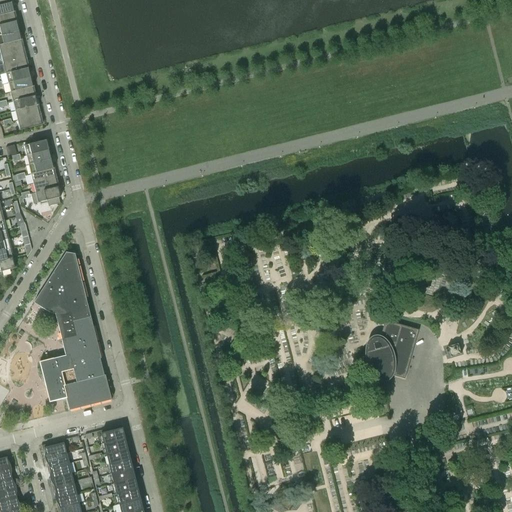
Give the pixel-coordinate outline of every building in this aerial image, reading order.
[(12,3),(0,5),(0,15),(14,12),(12,3)] [(14,12),(0,15),(0,25),(16,22),(14,12)] [(16,22),(0,25),(0,35),(19,31),(16,22)] [(19,31),(0,35),(0,45),(21,40),(19,31)] [(21,40),(0,45),(0,51),(1,55),(23,50),(21,40)] [(23,50),(1,55),(3,65),(26,59),(23,50)] [(26,59),(3,65),(6,74),(28,68),(26,59)] [(28,68),(6,74),(8,83),(30,78),(28,68)] [(30,78),(8,83),(10,93),(33,87),(30,78)] [(33,87),(10,93),(13,102),(35,96),(33,87)] [(35,96),(13,102),(15,111),(37,106),(35,96)] [(37,106),(15,111),(17,120),(40,115),(37,106)] [(40,115),(17,120),(20,130),(42,125),(40,115)] [(46,140),(24,146),(26,156),(49,150),(46,140)] [(49,150),(26,156),(29,165),(51,160),(49,150)] [(51,160),(29,165),(31,174),(53,169),(51,160)] [(53,169),(31,174),(33,184),(56,178),(53,169)] [(25,179),(25,176),(13,179),(16,188),(22,187),(20,180),(25,179)] [(58,187),(56,178),(33,184),(36,193),(58,187)] [(60,197),(58,187),(36,193),(31,194),(33,204),(40,203),(40,205),(47,203),(48,207),(60,204),(59,198),(60,197)] [(26,196),(22,197),(18,197),(20,205),(23,204),(22,200),(26,199),(26,196)] [(8,240),(0,241),(0,251),(10,249),(8,240)] [(403,255),(403,261),(431,261),(431,256),(440,256),(440,261),(446,261),(446,245),(397,245),(397,255),(403,255)] [(10,249),(0,251),(0,261),(12,259),(10,249)] [(45,285),(34,303),(45,310),(50,313),(55,314),(58,325),(70,322),(72,321),(90,316),(75,254),(66,253),(51,276),(45,285)] [(12,259),(0,261),(0,274),(2,274),(1,272),(15,268),(12,259)] [(64,357),(39,363),(48,397),(49,403),(67,399),(63,386),(64,386),(104,376),(100,359),(101,358),(90,316),(72,321),(70,322),(58,325),(60,333),(61,339),(61,340),(66,356),(64,357)] [(419,330),(398,324),(385,321),(380,338),(378,338),(376,338),(374,338),(373,339),(372,339),(371,340),(370,341),(369,342),(368,344),(368,345),(367,346),(367,348),(367,349),(367,352),(367,354),(367,356),(367,357),(367,359),(367,361),(368,363),(368,364),(369,366),(370,367),(370,369),(371,371),(372,372),(373,374),(374,375),(375,376),(377,377),(378,378),(379,379),(380,380),(381,380),(382,380),(384,380),(385,380),(387,379),(388,379),(388,378),(390,377),(390,376),(391,375),(405,379),(419,330)] [(448,348),(450,355),(451,357),(461,353),(457,343),(447,346),(448,348)] [(64,386),(63,386),(67,399),(69,411),(111,400),(105,375),(104,376),(64,386)] [(112,431),(112,428),(100,431),(103,444),(122,439),(119,429),(112,431)] [(123,443),(122,439),(103,444),(106,454),(128,449),(126,442),(123,443)] [(44,455),(45,459),(66,453),(63,440),(48,444),(49,447),(43,448),(45,454),(44,455)] [(128,449),(106,454),(109,464),(127,460),(126,456),(129,456),(128,449)] [(66,453),(45,459),(46,463),(47,463),(48,469),(69,463),(66,453)] [(2,458),(2,455),(0,455),(0,470),(11,467),(10,463),(9,463),(8,457),(2,458)] [(129,470),(127,460),(109,464),(111,474),(129,470)] [(69,463),(48,469),(50,474),(49,475),(50,479),(72,473),(69,463)] [(11,467),(0,470),(0,480),(13,477),(11,472),(12,471),(11,467)] [(132,480),(129,470),(111,474),(114,484),(132,480)] [(72,473),(50,479),(51,483),(52,483),(53,489),(74,484),(72,473)] [(13,477),(0,480),(0,491),(16,487),(15,484),(15,483),(14,483),(13,477)] [(133,483),(132,480),(114,484),(116,494),(138,489),(136,482),(133,483)] [(74,484),(53,489),(55,495),(54,495),(55,499),(77,494),(74,484)] [(16,487),(0,491),(0,502),(18,498),(17,492),(17,491),(16,487)] [(138,489),(116,494),(119,505),(137,500),(136,497),(140,496),(138,489)] [(77,494),(55,499),(56,503),(57,503),(58,509),(79,504),(77,494)] [(18,498),(0,502),(0,511),(21,508),(20,504),(20,503),(19,504),(18,498)] [(131,511),(140,510),(137,500),(119,505),(120,511),(131,511)]
